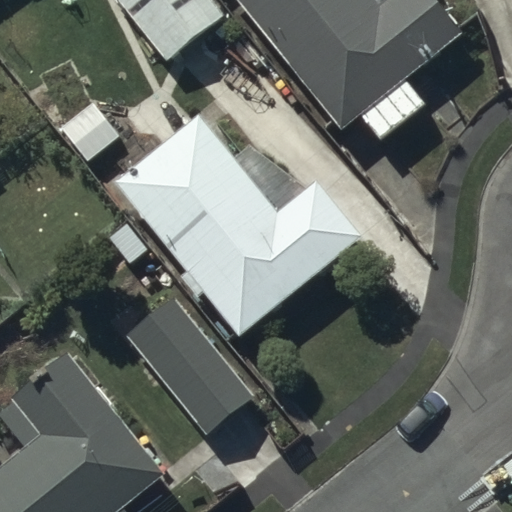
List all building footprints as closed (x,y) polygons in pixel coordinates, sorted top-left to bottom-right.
[(209,0),(114,0),(170,68),(227,21),(209,0)] [(374,0),(236,0),(344,136),(364,120),(383,145),(427,110),(408,86),(466,40),(433,0),(398,0),(384,12),(374,0)] [(123,143),(97,108),(65,132),(91,167),(123,143)] [(132,178),(117,190),(190,277),(183,283),(202,305),(207,300),(244,344),(365,243),(318,186),(282,217),(201,120),(165,150),(154,137),(149,141),(141,132),(113,155),(132,178)] [(130,341),(132,344),(209,439),(255,402),(176,304),(130,341)] [(72,363),(1,420),(27,451),(0,473),(0,511),(128,511),(167,480),(72,363)]
